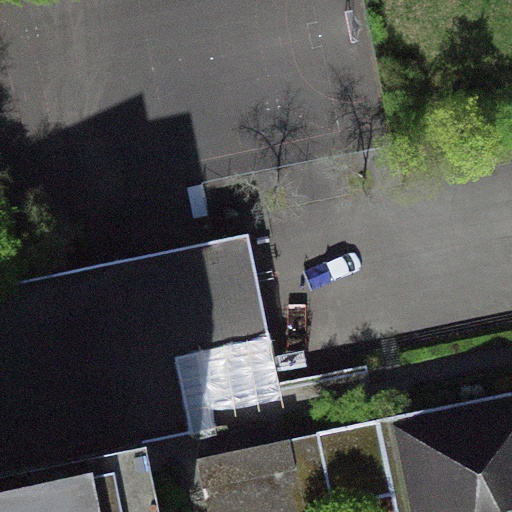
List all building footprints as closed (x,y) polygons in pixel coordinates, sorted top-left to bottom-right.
[(63,274),(0,286),(0,471),(10,470),(99,452),(191,433),(187,416),(176,360),(266,341),(244,237),(63,274)] [(275,353),(185,369),(190,394),(279,378),(275,353)] [(511,511),(511,393),(376,422),(287,440),(302,511),(308,511),(391,495),(394,511),(511,511)] [(302,511),(287,440),(195,460),(205,511),(302,511)] [(0,511),(155,511),(144,454),(32,477),(0,483),(0,511)]
